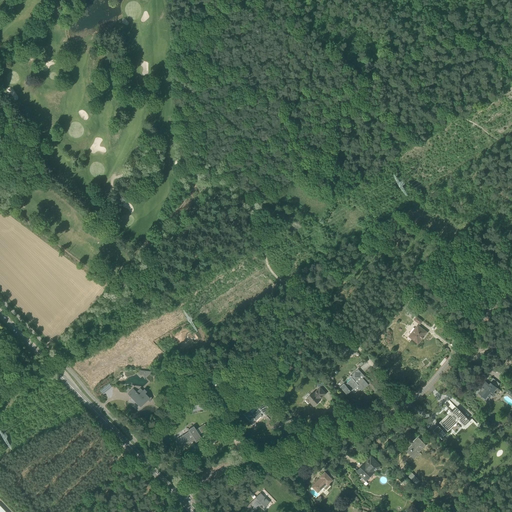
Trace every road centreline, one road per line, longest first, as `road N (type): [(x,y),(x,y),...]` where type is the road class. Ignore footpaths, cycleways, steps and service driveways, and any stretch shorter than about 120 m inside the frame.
road 1 (unclassified): [(182,501),(247,461),(323,443),(393,411),(511,282)]
road 2 (secondary): [(182,501),(0,314)]
road 3 (track): [(191,0),(197,154),(259,206)]
road 4 (track): [(267,261),(406,402)]
